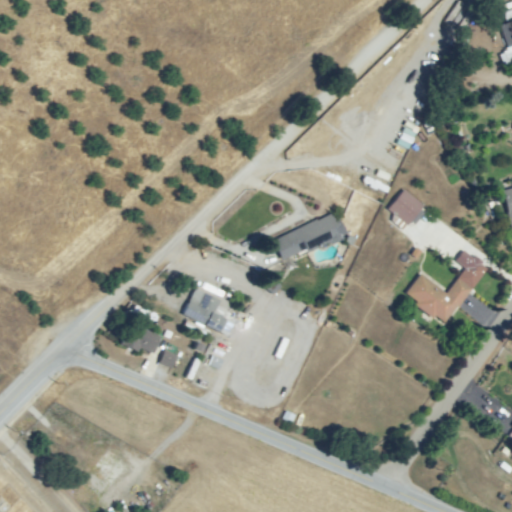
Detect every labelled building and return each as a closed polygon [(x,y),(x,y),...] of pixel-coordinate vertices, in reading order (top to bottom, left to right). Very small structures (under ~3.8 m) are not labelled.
[(498,24),(511,19),(511,44),(505,47),(498,24)] [(511,227),(507,229),(498,191),(511,187),(511,227)] [(385,208),(405,225),(422,206),(402,189),(385,208)] [(270,241),(279,261),(303,250),(305,255),(346,236),(334,211),(270,241)] [(400,296),(441,327),(485,267),(461,249),(453,261),(463,268),(445,293),(418,273),(400,296)] [(180,313),(224,335),(231,321),(223,317),(226,310),(215,304),(217,300),(192,288),(180,313)] [(116,343),(136,352),(138,348),(150,354),(158,335),(126,321),(116,343)] [(156,361),(169,366),(174,354),(162,348),(156,361)] [(80,484),(102,499),(127,463),(105,448),(80,484)] [(489,461),(494,454),(511,468),(507,475),(489,461)]
